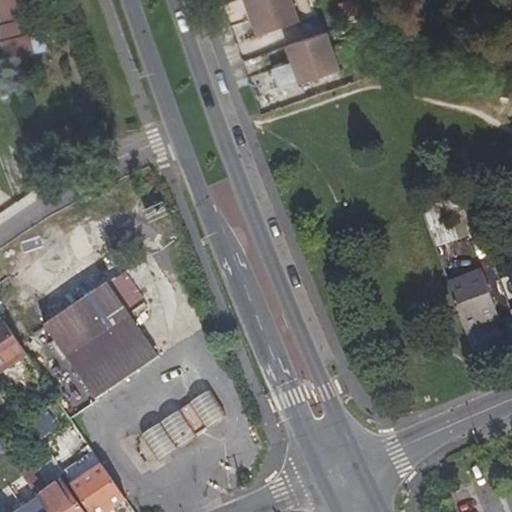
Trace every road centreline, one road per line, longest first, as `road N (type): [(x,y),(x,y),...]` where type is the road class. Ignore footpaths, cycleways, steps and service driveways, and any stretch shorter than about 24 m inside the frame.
road 1 (secondary): [(131,0),(207,214),(323,478)]
road 2 (secondary): [(360,464),(176,0)]
road 3 (residential): [(360,464),(511,399)]
